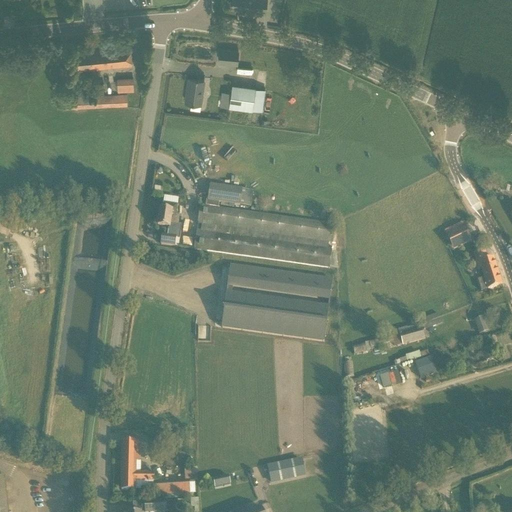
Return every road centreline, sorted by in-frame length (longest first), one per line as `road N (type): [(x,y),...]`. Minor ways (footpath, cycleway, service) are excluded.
road 1 (unclassified): [(103,511),(103,453),(164,19)]
road 2 (tertiary): [(459,114),(290,39),(197,24)]
road 3 (unclassified): [(511,278),(453,165),(451,130),(459,114)]
road 4 (tertiary): [(164,19),(0,34)]
road 5 (unclassified): [(364,511),(511,456)]
